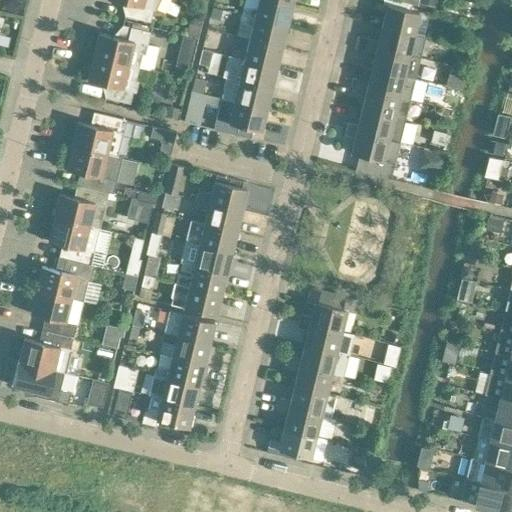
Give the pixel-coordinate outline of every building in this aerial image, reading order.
[(114,0),(127,3),(124,16),(150,22),(153,9),(157,10),(161,0),(114,0)] [(286,25),(291,4),(275,0),(258,0),(257,8),(243,8),(241,14),(286,25)] [(385,12),(382,26),(413,34),(419,12),(387,5),(376,2),(374,9),(385,12)] [(212,9),(209,19),(219,21),(222,11),(212,9)] [(281,46),(286,25),(241,14),(240,19),(252,26),(249,38),(281,46)] [(187,23),(184,35),(196,38),(199,25),(187,23)] [(145,44),(148,31),(122,25),(119,37),(99,32),(93,56),(141,68),(144,56),(146,56),(149,45),(145,44)] [(408,55),(413,34),(382,26),(378,40),(367,38),(366,44),(408,55)] [(180,37),(175,57),(190,61),(195,41),(180,37)] [(232,50),(231,56),(276,67),(281,46),(249,38),(246,50),(232,50)] [(372,68),(403,76),(414,78),(419,57),(408,55),(366,44),(364,51),(375,53),(372,68)] [(202,49),(198,64),(208,66),(212,51),(202,49)] [(276,67),(231,56),(227,55),(222,76),(226,77),(271,88),(276,67)] [(105,97),(130,103),(133,93),(137,94),(139,83),(137,82),(141,68),(93,56),(87,80),(108,85),(105,97)] [(355,86),(398,96),(410,99),(414,78),(403,76),(372,68),(368,82),(357,80),(355,86)] [(226,77),(221,98),(266,109),(271,88),(226,77)] [(207,80),(195,78),(192,91),(203,93),(207,80)] [(365,95),(362,110),(405,120),(410,99),(398,96),(355,86),(355,87),(354,93),(365,95)] [(191,94),(189,104),(200,107),(203,97),(191,94)] [(221,98),(213,129),(250,138),(252,128),(260,130),(266,109),(221,98)] [(167,106),(164,115),(176,118),(178,108),(167,106)] [(399,141),(405,120),(362,110),(358,124),(347,122),(345,128),(399,141)] [(126,119),(100,113),(97,126),(77,121),(71,145),(117,156),(126,119)] [(495,124),(493,136),(504,139),(506,133),(501,126),(495,124)] [(176,132),(152,126),(150,137),(162,140),(159,152),(167,154),(170,155),(176,132)] [(351,152),(359,154),(355,170),(390,179),(399,141),(345,128),(344,135),(355,137),(351,152)] [(431,131),(429,143),(443,146),(445,134),(431,131)] [(493,140),(490,155),(502,158),(505,143),(493,140)] [(122,157),(117,156),(71,145),(66,168),(86,173),(83,186),(108,192),(113,193),(122,157)] [(171,163),(164,191),(176,194),(183,166),(171,163)] [(198,193),(196,199),(241,210),(246,188),(241,187),(243,181),(216,174),(211,193),(198,193)] [(100,228),(105,205),(108,192),(83,186),(80,198),(60,193),(54,217),(100,228)] [(138,189),(136,199),(153,203),(155,204),(157,194),(138,189)] [(164,191),(161,207),(164,208),(170,209),(178,204),(180,195),(176,194),(164,191)] [(489,194),(487,202),(490,203),(499,205),(501,198),(489,194)] [(131,218),(148,222),(153,203),(136,199),(131,218)] [(204,223),(236,231),(241,210),(196,199),(195,205),(207,211),(204,223)] [(166,214),(163,213),(156,211),(151,232),(161,234),(166,214)] [(487,215),(483,231),(499,235),(503,219),(487,215)] [(48,241),(49,241),(68,246),(65,258),(91,264),(94,251),(97,241),(100,228),(54,217),(48,241)] [(186,241),(187,241),(231,252),(233,241),(236,231),(204,223),(191,220),(186,241)] [(151,232),(146,253),(150,254),(156,255),(161,234),(151,232)] [(186,241),(181,262),(194,265),(226,272),(231,252),(187,241),(186,241)] [(132,254),(123,264),(137,276),(141,261),(132,254)] [(150,254),(145,275),(155,278),(161,257),(156,255),(150,254)] [(36,290),(71,298),(82,301),(87,280),(90,281),(94,265),(91,264),(65,258),(58,256),(55,269),(42,266),(41,270),(37,273),(39,277),(38,281),(34,283),(36,288),(36,290)] [(174,282),(220,293),(226,272),(194,265),(191,277),(178,274),(177,277),(176,282),(174,282)] [(462,268),(460,278),(470,280),(471,273),(468,269),(462,268)] [(126,273),(122,289),(133,291),(137,276),(126,273)] [(154,285),(155,278),(145,275),(142,286),(150,288),(154,285)] [(459,280),(458,288),(472,291),(474,283),(459,280)] [(170,304),(184,307),(215,315),(220,293),(174,282),(171,296),(172,298),(170,304)] [(346,310),(351,311),(354,299),(310,288),(307,300),(314,302),(311,316),(300,314),(298,320),(341,330),(346,310)] [(36,290),(30,313),(45,316),(51,318),(48,330),(73,337),(76,324),(65,321),(71,298),(36,290)] [(141,310),(135,308),(132,324),(133,324),(141,326),(142,326),(145,315),(141,310)] [(208,342),(214,321),(169,310),(164,332),(208,342)] [(511,312),(506,311),(502,310),(497,330),(511,334),(511,312)] [(298,320),(297,326),(308,329),(304,344),(336,351),(347,354),(353,333),(341,330),(298,320)] [(141,326),(133,324),(130,336),(139,338),(141,326)] [(385,327),(380,342),(391,346),(396,331),(385,327)] [(17,360),(17,361),(64,372),(67,360),(73,337),(48,330),(45,343),(24,338),(19,361),(17,360)] [(511,334),(497,330),(492,351),(511,356),(511,334)] [(172,356),(203,363),(208,342),(164,332),(161,340),(175,344),(172,356)] [(445,340),(442,350),(454,353),(457,343),(445,340)] [(347,354),(336,351),(304,344),(301,358),(290,356),(288,362),(331,372),(342,375),(347,354)] [(511,356),(492,351),(487,372),(511,378),(511,356)] [(155,368),(153,374),(198,384),(203,363),(172,356),(171,357),(160,355),(157,368),(155,368)] [(37,391),(36,396),(67,403),(70,392),(60,389),(64,372),(17,361),(12,385),(27,389),(37,391)] [(298,371),(294,386),(326,393),(331,372),(288,362),(286,368),(298,371)] [(118,365),(113,386),(123,389),(128,367),(118,365)] [(375,365),(371,381),(385,384),(388,369),(375,365)] [(482,393),(499,398),(511,400),(511,378),(487,372),(482,393)] [(193,405),(198,384),(153,374),(148,395),(152,396),(193,405)] [(92,379),(86,403),(102,407),(108,383),(92,379)] [(113,386),(107,413),(126,418),(132,391),(123,389),(113,386)] [(335,396),(326,393),(294,386),(290,400),(279,398),(278,404),(320,415),(330,417),(335,396)] [(152,396),(149,410),(145,410),(143,416),(142,422),(156,425),(157,420),(188,427),(193,405),(161,398),(152,396)] [(511,400),(499,398),(494,419),(511,423),(511,400)] [(287,413),(284,428),(315,435),(320,415),(278,404),(276,410),(287,413)] [(478,437),(489,440),(511,445),(511,423),(494,419),(483,416),(478,437)] [(315,435),(284,428),(280,442),(269,440),(267,446),(296,453),(305,456),(310,457),(315,435)] [(511,445),(489,440),(484,461),(511,467),(511,445)] [(465,478),(511,490),(511,489),(511,467),(473,458),(470,457),(465,478)] [(460,500),(507,511),(510,498),(511,498),(511,489),(511,490),(465,478),(460,500)]
